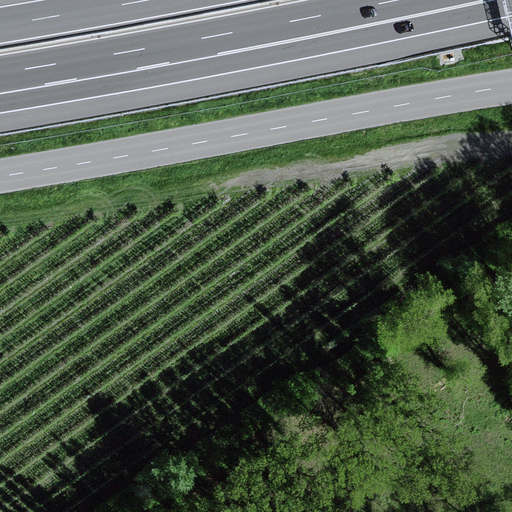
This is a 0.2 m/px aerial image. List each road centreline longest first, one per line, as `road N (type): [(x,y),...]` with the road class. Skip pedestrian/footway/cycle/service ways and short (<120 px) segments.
road 1 (secondary): [(0,176),(511,85)]
road 2 (motorway): [(125,61),(511,2)]
road 3 (motorway): [(125,61),(412,0)]
road 4 (motorway): [(140,0),(0,23)]
road 5 (motorway): [(0,82),(125,61)]
